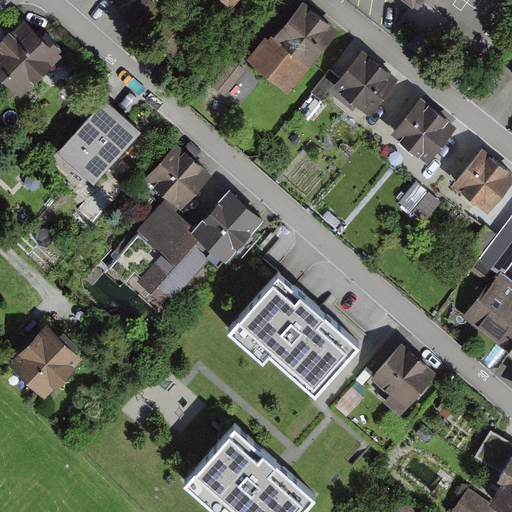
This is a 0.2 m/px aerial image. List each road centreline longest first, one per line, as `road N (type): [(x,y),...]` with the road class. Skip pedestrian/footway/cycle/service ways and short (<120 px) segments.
road 1 (residential): [(511,404),(53,0)]
road 2 (residential): [(327,0),(511,148)]
